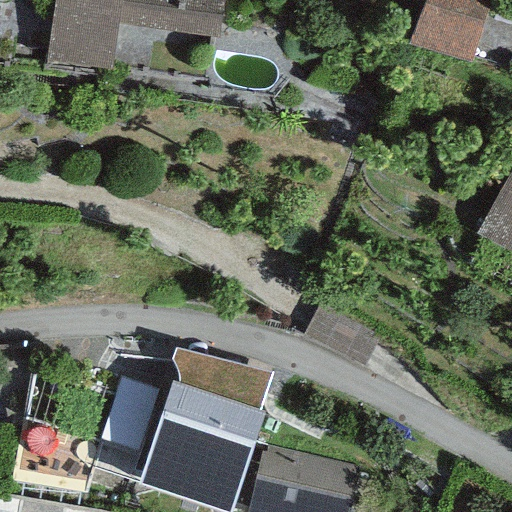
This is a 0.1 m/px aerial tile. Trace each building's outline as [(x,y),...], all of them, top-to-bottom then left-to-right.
[(53,0),(44,68),(110,77),(117,28),(217,42),(223,0),(53,0)] [(430,0),(420,33),(480,53),(497,0),(430,0)] [(511,173),(476,238),(511,257),(511,173)] [(273,378),(176,356),(171,367),(176,374),(177,384),(178,392),(173,391),(136,498),(178,511),(236,511),(254,455),(264,422),(258,420),(273,378)] [(346,511),(355,474),(268,453),(254,511),(346,511)]
